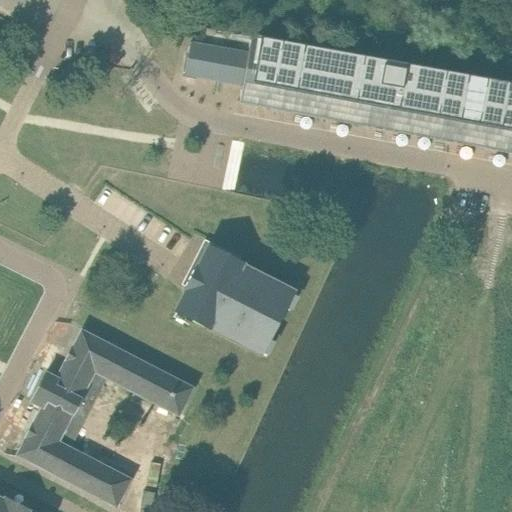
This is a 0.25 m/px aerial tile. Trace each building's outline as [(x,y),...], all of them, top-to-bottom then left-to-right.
[(189,43),(183,75),(203,78),(241,85),(238,103),(511,152),(511,83),(266,39),(250,36),(250,38),(247,54),(200,45),(189,43)] [(489,238),(511,243),(511,222),(494,219),(489,238)] [(183,292),(172,312),(174,313),(174,312),(207,329),(207,330),(208,331),(209,330),(250,351),(258,334),(268,339),(284,308),(274,303),(283,286),(242,265),(243,264),(238,262),(221,253),(207,246),(196,266),(195,266),(184,286),(182,291),(183,292)] [(192,388),(81,331),(55,379),(45,374),(30,402),(40,408),(16,456),(115,507),(129,479),(69,448),(105,378),(177,416),(192,388)] [(0,511),(27,511),(28,511),(10,502),(3,498),(2,500),(0,498),(0,511)]
